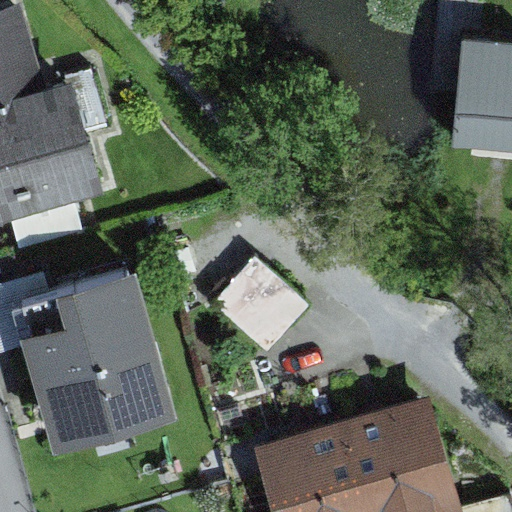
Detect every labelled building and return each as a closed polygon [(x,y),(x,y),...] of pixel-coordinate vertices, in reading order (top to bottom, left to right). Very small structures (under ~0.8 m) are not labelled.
[(28,0),(0,0),(0,207),(17,203),(28,241),(90,223),(83,199),(69,203),(64,187),(105,175),(74,65),(49,72),(28,0)] [(511,27),(470,24),(464,88),(511,92),(511,27)] [(263,245),(218,296),(276,347),(321,297),(263,245)] [(56,270),(65,301),(21,314),(55,431),(178,396),(135,247),(56,270)] [(433,383),(258,435),(281,511),(444,511),(443,508),(459,504),(461,511),(511,511),(511,486),(468,500),(433,383)]
